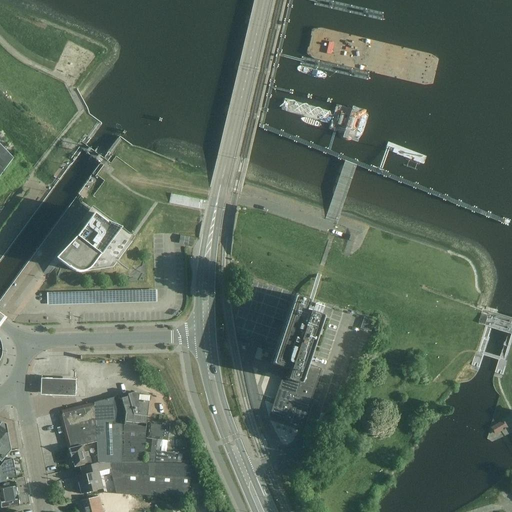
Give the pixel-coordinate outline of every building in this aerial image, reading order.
[(247,16),(246,17),(245,24),(245,25),(246,26),(247,26),(282,34),(283,34),(283,33),(285,26),(285,25),(285,24),(284,24),(249,15),(248,15),(247,16)] [(236,61),(236,62),(234,69),(234,70),(235,71),(236,71),(271,79),(272,79),(273,78),(275,71),(275,70),(274,70),(274,69),(238,60),(237,61),(236,61)] [(225,106),(223,114),(224,115),(225,115),(260,124),(261,124),(261,123),(262,123),(264,115),(264,114),(263,114),(227,105),(226,105),(225,106)] [(0,177),(14,158),(0,144),(0,177)] [(169,202),(204,209),(205,200),(171,193),(169,202)] [(118,231),(94,213),(59,261),(70,269),(74,272),(78,273),(82,273),(86,271),(89,269),(92,267),(118,231)] [(185,245),(192,246),(194,238),(180,236),(179,244),(185,245)] [(308,303),(295,299),(273,368),(285,372),(269,420),(303,431),(322,372),(306,367),(322,318),(305,312),(308,303)] [(479,323),(486,325),(489,316),(482,314),(479,323)] [(360,329),(370,332),(374,320),(368,317),(365,326),(362,324),(360,329)] [(61,379),(40,378),(40,395),(60,396),(75,396),(75,380),(61,379)] [(142,463),(144,453),(150,396),(134,393),(119,397),(95,403),(94,403),(95,403),(62,412),(60,416),(63,428),(69,449),(83,446),(96,443),(98,461),(110,462),(111,469),(116,494),(190,499),(192,464),(177,464),(154,463),(142,463)] [(504,420),(491,428),(496,435),(508,428),(504,420)] [(150,453),(148,453),(144,453),(142,463),(154,463),(159,424),(148,422),(146,438),(152,439),(150,453)] [(1,423),(0,423),(0,461),(1,463),(11,451),(6,424),(1,423)] [(168,441),(169,425),(159,424),(154,463),(177,464),(178,453),(161,451),(162,440),(168,441)] [(91,462),(88,452),(85,452),(83,446),(69,449),(71,458),(72,458),(75,467),(91,462)] [(0,483),(17,479),(17,478),(13,460),(5,461),(0,466),(0,483)] [(100,472),(111,469),(110,462),(98,461),(99,463),(81,467),(82,475),(77,477),(81,495),(104,489),(100,472)] [(0,501),(1,508),(19,505),(19,503),(20,502),(20,498),(17,497),(16,490),(18,489),(17,485),(15,484),(15,482),(0,485),(0,501)] [(103,511),(100,497),(83,501),(85,511),(103,511)]
